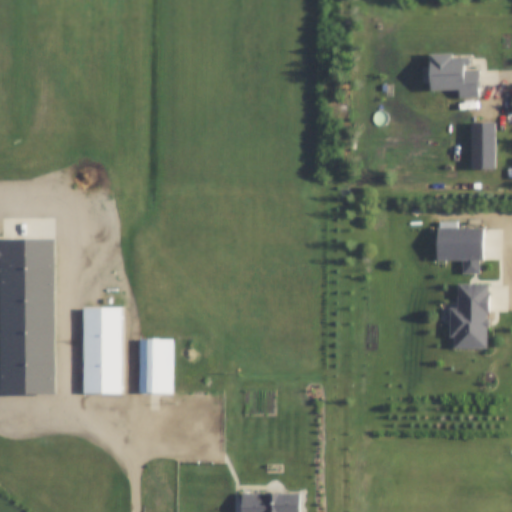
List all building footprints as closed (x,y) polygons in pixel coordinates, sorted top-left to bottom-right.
[(433,91),(431,55),(454,54),(454,58),(471,58),(472,66),(466,67),(466,70),(479,70),(480,96),(461,97),(461,90),(433,91)] [(472,123),(495,123),(495,169),(472,169),(472,123)] [(439,228),(485,228),(485,260),(480,260),(480,275),(463,275),(463,260),(438,260),(439,228)] [(0,240),(57,240),(57,395),(2,395),(2,270),(0,270),(0,240)] [(451,309),(458,309),(458,285),(490,285),(490,314),(487,314),(487,319),(490,319),(490,329),(487,329),(487,349),(455,349),(455,338),(451,338),(451,309)] [(83,395),(83,308),(122,308),(122,395),(83,395)] [(139,395),(139,339),(173,339),(173,390),(173,395),(139,395)] [(244,511),(244,493),(300,493),(300,511),(244,511)]
